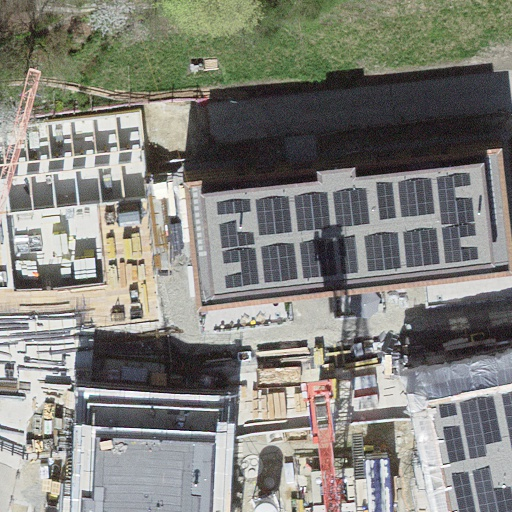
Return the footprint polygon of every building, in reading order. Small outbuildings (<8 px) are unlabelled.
[(0,0),(0,27),(27,21),(22,0),(0,0)] [(236,257),(239,291),(472,265),(469,232),(511,227),(501,136),(183,171),(193,262),(236,257)] [(100,152),(0,162),(0,300),(115,288),(100,152)] [(511,511),(511,387),(428,404),(450,511),(511,511)] [(216,511),(223,404),(90,400),(85,511),(216,511)]
